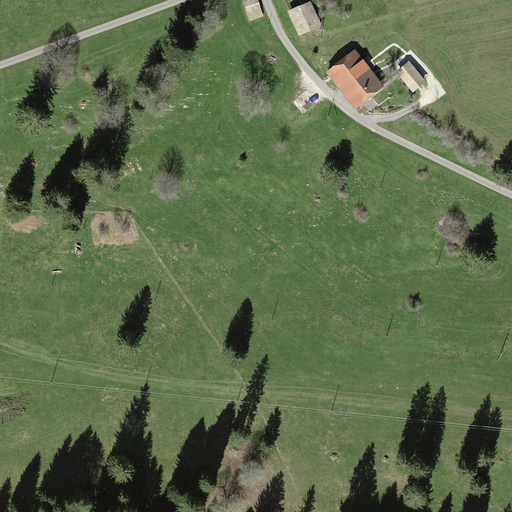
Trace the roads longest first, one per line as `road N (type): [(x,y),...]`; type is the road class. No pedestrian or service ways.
road 1 (track): [(0,342),(215,392),(511,416)]
road 2 (unclassified): [(264,0),(335,102),(412,149),(511,191)]
road 3 (unclassified): [(0,64),(183,0)]
